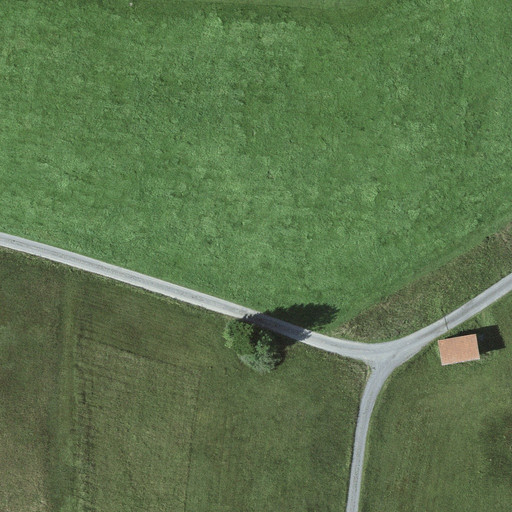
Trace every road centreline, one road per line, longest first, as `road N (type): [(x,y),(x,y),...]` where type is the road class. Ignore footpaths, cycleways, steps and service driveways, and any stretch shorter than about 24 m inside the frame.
road 1 (track): [(0,247),(388,364)]
road 2 (track): [(511,286),(388,364),(370,394),(351,511)]
